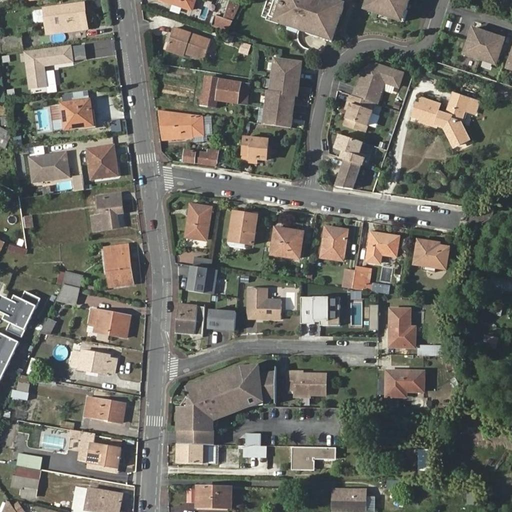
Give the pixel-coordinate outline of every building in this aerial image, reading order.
[(160,0),(192,10),(195,0),(160,0)] [(231,0),(230,0),(227,12),(224,18),(216,16),(212,25),(229,31),(241,3),(231,0)] [(345,5),(330,0),(267,0),(261,16),(287,26),(287,27),(332,44),(345,5)] [(367,0),(364,10),(400,23),(407,0),(367,0)] [(88,29),(85,4),(45,10),(46,22),(48,34),(88,29)] [(37,23),(46,22),(45,10),(35,12),(34,13),(35,21),(37,23)] [(496,64),(505,37),(474,27),(465,54),(496,64)] [(205,60),(212,41),(175,28),(168,47),(205,60)] [(3,52),(24,50),(22,35),(1,38),(3,52)] [(72,45),(24,51),(29,89),(48,86),(45,65),(87,59),(85,45),(72,47),(72,45)] [(299,80),(301,63),(281,61),(273,60),(272,77),(299,80)] [(378,105),(386,84),(400,89),(405,75),(377,66),(375,73),(372,74),(365,71),(359,90),(358,89),(355,97),(376,105),(378,105)] [(375,73),(377,66),(365,71),(372,74),(375,73)] [(297,96),(299,80),(272,77),(270,93),(295,95),(297,96)] [(216,108),(217,102),(220,80),(207,78),(202,106),(216,108)] [(220,80),(217,102),(247,106),(249,85),(220,80)] [(293,111),(295,95),(270,93),(268,92),(265,108),(293,111)] [(366,134),(376,105),(355,97),(352,96),(349,104),(352,105),(350,111),(345,126),(366,134)] [(467,112),(471,102),(455,97),(449,115),(439,112),(442,105),(424,99),(422,104),(419,103),(415,116),(423,119),(423,121),(444,129),(444,127),(449,128),(454,137),(456,137),(460,146),(471,140),(463,123),(467,112)] [(91,101),(63,105),(66,129),(94,126),(91,101)] [(476,103),(471,102),(467,112),(472,113),(476,103)] [(66,129),(63,105),(55,106),(56,116),(58,116),(60,130),(66,129)] [(291,128),(293,111),(265,108),(263,125),(291,128)] [(205,137),(203,117),(161,112),(164,141),(195,138),(195,144),(205,143),(205,137)] [(0,136),(6,140),(10,132),(0,127),(0,136)] [(360,154),(364,144),(340,136),(336,150),(344,153),(341,159),(342,159),(342,160),(345,161),(361,167),(363,167),(367,156),(360,154)] [(246,137),(244,155),(252,156),(251,158),(258,159),(269,160),(271,141),(246,137)] [(92,179),(119,176),(114,146),(88,150),(92,179)] [(218,151),(208,150),(207,153),(185,150),(184,162),(217,166),(218,151)] [(70,177),(67,152),(30,157),(33,177),(46,175),(46,180),(70,177)] [(336,187),(354,190),(361,167),(345,161),(336,187)] [(83,175),(74,177),(76,191),(85,190),(83,175)] [(99,201),(105,201),(106,215),(93,217),(95,230),(119,227),(117,213),(123,212),(121,194),(99,197),(99,201)] [(191,205),(186,237),(207,240),(212,208),(191,205)] [(235,213),(230,242),(254,246),(258,216),(235,213)] [(27,227),(34,226),(32,216),(26,218),(27,227)] [(321,257),(343,261),(348,230),(325,228),(321,257)] [(293,230),(293,234),(276,231),(272,255),(300,259),(304,232),(293,230)] [(367,262),(381,264),(383,256),(396,258),(399,238),(372,234),(367,262)] [(414,264),(447,269),(449,248),(427,244),(427,241),(418,240),(414,264)] [(127,244),(105,248),(111,286),(133,284),(127,244)] [(26,256),(28,250),(11,245),(9,250),(26,256)] [(197,258),(195,266),(213,269),(215,261),(197,258)] [(195,266),(192,266),(188,291),(214,294),(218,270),(213,269),(195,266)] [(343,287),(354,289),(355,284),(356,272),(346,271),(343,287)] [(80,287),(82,276),(60,272),(58,282),(80,287)] [(356,272),(355,284),(365,286),(366,281),(367,274),(356,272)] [(87,284),(85,291),(92,293),(94,286),(87,284)] [(364,290),(364,291),(371,292),(372,287),(368,286),(365,286),(355,284),(354,289),(364,290)] [(79,289),(63,285),(56,300),(75,305),(79,289)] [(268,288),(249,288),(249,319),(257,319),(257,317),(264,317),(264,319),(282,319),(282,300),(268,300),(268,288)] [(3,319),(25,329),(39,298),(25,291),(22,298),(15,295),(12,300),(1,295),(0,297),(0,310),(6,313),(3,319)] [(302,298),(301,323),(315,323),(315,321),(320,321),(320,326),(340,327),(341,298),(302,298)] [(179,305),(176,333),(203,335),(205,308),(179,305)] [(370,331),(378,331),(379,306),(370,306),(370,331)] [(127,338),(131,316),(93,309),(90,325),(96,326),(95,332),(127,338)] [(210,310),(209,328),(236,330),(237,312),(210,310)] [(416,337),(410,337),(411,310),(391,310),(390,347),(416,348),(416,337)] [(56,321),(48,317),(41,333),(50,334),(56,321)] [(0,379),(18,341),(0,332),(0,379)] [(498,350),(500,339),(489,337),(487,348),(498,350)] [(419,346),(419,356),(442,357),(442,346),(419,346)] [(110,358),(110,355),(82,350),(82,352),(75,351),(73,365),(79,366),(79,369),(107,374),(108,372),(115,373),(117,359),(110,358)] [(185,431),(184,445),(209,446),(215,446),(215,421),(239,410),(237,407),(248,402),(249,405),(265,406),(265,400),(277,400),(278,375),(263,378),(263,369),(247,371),(247,374),(232,377),(232,374),(203,385),(205,388),(192,393),(197,414),(183,410),(183,423),(180,423),(180,431),(185,431)] [(399,397),(399,391),(425,391),(425,372),(388,371),(387,396),(399,397)] [(304,374),(289,373),(288,373),(288,390),(295,391),(295,397),(311,398),(311,396),(326,396),(326,375),(304,374)] [(31,377),(21,375),(18,391),(28,393),(31,377)] [(85,416),(91,417),(94,398),(89,397),(85,416)] [(94,398),(91,417),(122,423),(126,404),(94,398)] [(67,422),(66,428),(78,430),(79,424),(67,422)] [(79,438),(80,431),(71,430),(70,430),(69,437),(79,438)] [(94,444),(96,434),(84,432),(82,442),(92,444),(94,444)] [(248,434),(247,446),(256,446),(262,447),(263,434),(248,434)] [(42,435),(42,446),(63,447),(64,436),(42,435)] [(88,462),(92,444),(82,442),(79,460),(88,462)] [(94,444),(92,444),(88,462),(118,468),(121,449),(94,444)] [(179,445),(179,464),(209,464),(209,446),(184,445),(179,445)] [(335,458),(336,448),(293,447),(293,468),(314,469),(314,458),(335,458)] [(431,450),(420,450),(419,470),(430,470),(431,450)] [(19,454),(17,465),(41,469),(43,458),(19,454)] [(41,470),(17,466),(15,475),(39,480),(41,470)] [(15,475),(13,487),(22,489),(21,494),(36,497),(39,480),(15,475)] [(84,511),(85,509),(89,488),(79,487),(74,511),(84,511)] [(201,487),(200,506),(228,507),(229,487),(201,487)] [(89,488),(85,509),(100,511),(118,511),(122,494),(89,488)] [(334,511),(350,511),(350,489),(334,488),(334,511)] [(350,489),(350,511),(366,511),(367,489),(350,489)] [(16,511),(10,502),(8,501),(2,511),(16,511)] [(25,511),(19,502),(14,506),(18,511),(25,511)]
